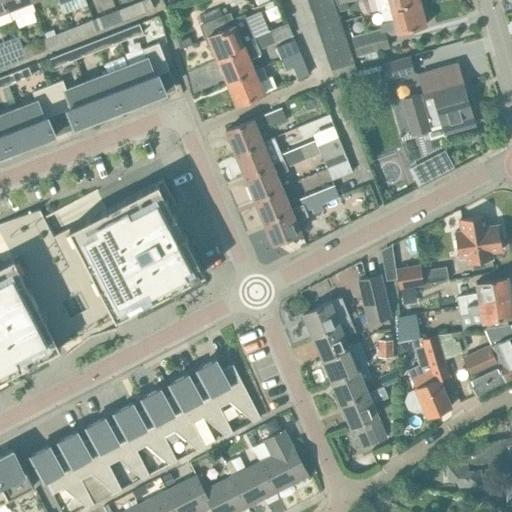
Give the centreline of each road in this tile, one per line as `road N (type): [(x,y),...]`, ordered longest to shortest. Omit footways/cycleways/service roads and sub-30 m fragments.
road 1 (residential): [(0,424),(256,290)]
road 2 (residential): [(256,290),(511,164)]
road 3 (residential): [(343,499),(256,290)]
road 4 (residential): [(511,397),(343,499)]
road 5 (residential): [(0,178),(157,116),(181,119)]
road 6 (residential): [(256,290),(181,119)]
